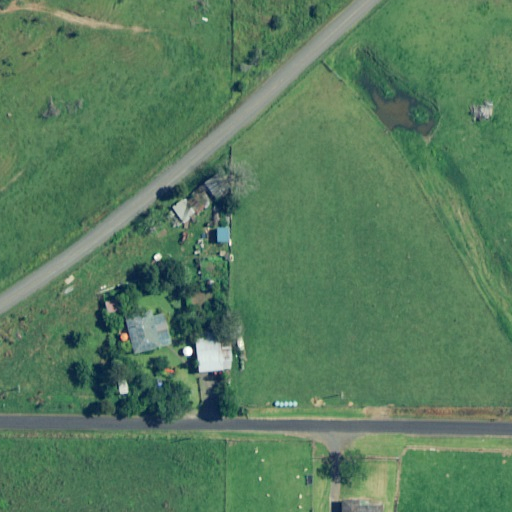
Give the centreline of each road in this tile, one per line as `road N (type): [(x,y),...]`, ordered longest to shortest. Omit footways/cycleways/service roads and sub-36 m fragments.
road 1 (unclassified): [(0,419),(511,429)]
road 2 (unclassified): [(0,290),(271,81),(353,0)]
